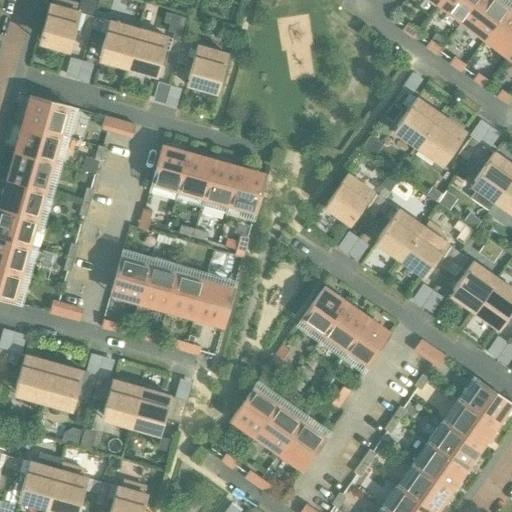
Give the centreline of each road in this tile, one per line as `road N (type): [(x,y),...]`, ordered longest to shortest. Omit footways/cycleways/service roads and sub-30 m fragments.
road 1 (residential): [(7,74),(277,158)]
road 2 (residential): [(511,386),(291,237)]
road 3 (residential): [(0,312),(202,369)]
road 4 (residential): [(377,0),(385,5),(384,29),(511,123)]
